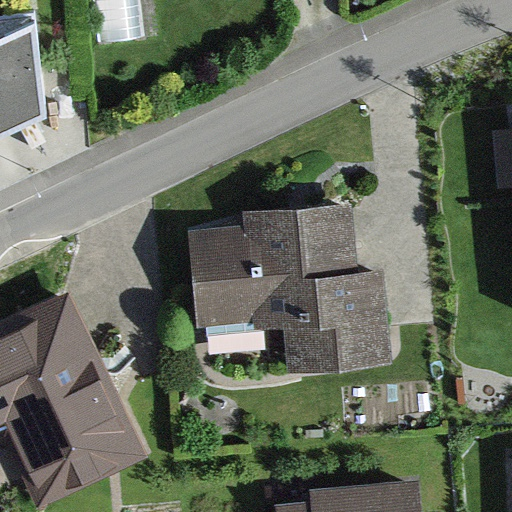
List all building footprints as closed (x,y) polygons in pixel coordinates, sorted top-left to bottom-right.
[(104,0),(106,43),(149,41),(147,0),(104,0)] [(31,8),(0,11),(0,123),(42,101),(31,8)] [(260,236),(192,241),(198,322),(281,316),(285,371),(397,362),(389,272),(357,274),(352,213),(259,220),(260,236)] [(68,298),(0,333),(0,437),(14,431),(50,501),(147,451),(68,298)] [(421,511),(418,487),(280,503),(281,511),(421,511)]
